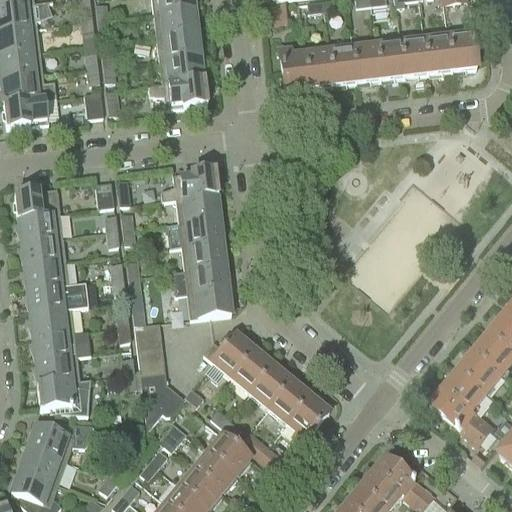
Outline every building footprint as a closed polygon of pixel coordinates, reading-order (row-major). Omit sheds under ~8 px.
[(0,0),(0,14),(33,11),(31,0),(0,0)] [(148,0),(151,21),(193,16),(192,13),(191,13),(190,8),(193,6),(193,7),(195,7),(192,0),(148,0)] [(382,0),(377,0),(368,1),(370,13),(384,11),(382,0)] [(415,0),(391,0),(393,15),(402,13),(402,8),(416,6),(415,0)] [(439,0),(441,9),(465,6),(463,0),(439,0)] [(353,3),(354,15),(370,13),(368,1),(353,3)] [(335,6),(320,8),(321,19),(337,17),(335,6)] [(321,19),(320,8),(305,9),(306,21),(321,19)] [(0,38),(35,35),(35,27),(38,27),(50,22),(45,9),(33,11),(0,14),(0,38)] [(93,12),(95,27),(105,26),(103,11),(93,12)] [(272,14),(274,31),(285,30),(283,12),(272,14)] [(78,14),(79,29),(89,28),(87,13),(78,14)] [(151,21),(154,44),(196,40),(195,37),(194,37),(193,32),(196,30),(196,31),(197,30),(193,17),(193,16),(151,21)] [(105,26),(95,27),(97,43),(107,41),(105,26)] [(89,28),(79,29),(81,45),(91,43),(89,28)] [(0,63),(38,58),(35,35),(0,38),(0,63)] [(154,44),(157,68),(198,64),(198,60),(196,61),(196,56),(199,54),(199,55),(200,54),(196,41),(196,40),(154,44)] [(470,41),(445,44),(450,80),(474,77),(470,41)] [(445,44),(421,47),(426,82),(450,80),(445,44)] [(421,47),(397,50),(402,85),(426,82),(421,47)] [(397,50),(374,52),(378,88),(402,85),(397,50)] [(374,52),(350,55),(354,91),(378,88),(374,52)] [(350,55),(326,58),(330,94),(354,91),(350,55)] [(306,97),(302,61),(291,62),(290,56),(278,57),(283,100),(306,97)] [(0,84),(0,87),(41,82),(38,58),(0,63),(0,79),(1,84),(0,84)] [(326,58),(302,61),(306,97),(330,94),(326,58)] [(99,60),(101,75),(110,74),(109,59),(99,60)] [(83,62),(85,77),(95,76),(93,61),(83,62)] [(157,68),(160,92),(201,87),(201,84),(199,85),(199,80),(202,78),(203,78),(198,65),(198,64),(157,68)] [(110,74),(101,75),(103,90),(112,89),(110,74)] [(95,76),(85,77),(87,92),(97,91),(95,76)] [(4,108),(2,108),(3,111),(44,106),(54,105),(52,89),(42,90),(41,82),(0,87),(0,102),(3,103),(4,108)] [(201,87),(160,92),(146,94),(147,104),(162,106),(163,117),(205,112),(202,87),(201,87)] [(104,99),(107,123),(116,122),(113,98),(104,99)] [(82,102),(85,126),(101,124),(98,100),(82,102)] [(3,111),(1,111),(4,136),(47,131),(44,106),(3,111)] [(160,209),(174,207),(216,202),(213,177),(171,182),(172,195),(159,199),(160,209)] [(92,192),(95,216),(111,214),(108,190),(92,192)] [(12,202),(15,226),(58,221),(55,197),(12,202)] [(116,200),(117,214),(127,212),(125,198),(116,200)] [(174,207),(177,231),(218,226),(218,225),(219,211),(218,211),(218,212),(214,211),(214,206),(215,205),(215,203),(216,203),(216,202),(174,207)] [(19,249),(19,250),(61,245),(58,221),(15,226),(15,227),(17,227),(17,229),(18,229),(19,234),(16,236),(16,235),(15,235),(19,249)] [(118,222),(120,237),(130,236),(128,221),(118,222)] [(103,224),(104,239),(114,238),(112,223),(103,224)] [(177,231),(164,232),(167,256),(180,254),(221,249),(222,235),(221,235),(217,234),(217,229),(218,229),(218,226),(177,231)] [(130,236),(120,237),(122,253),(132,251),(130,236)] [(114,238),(104,239),(106,255),(116,253),(114,238)] [(22,273),(63,268),(61,245),(19,250),(20,253),(21,253),(22,258),(19,260),(19,259),(18,259),(22,273)] [(180,254),(183,278),(224,273),(223,272),(225,259),(223,258),(223,259),(220,258),(219,253),(221,253),(221,249),(180,254)] [(25,296),(25,297),(66,292),(63,268),(22,273),(23,277),(24,277),(25,282),(22,283),(20,283),(25,296)] [(124,270),(126,285),(136,284),(134,269),(124,270)] [(108,272),(110,287),(120,286),(118,270),(108,272)] [(183,278),(170,280),(173,304),(186,302),(226,297),(226,296),(228,282),(226,282),(226,283),(223,282),(222,277),(224,277),(224,273),(183,278)] [(136,284),(126,285),(128,300),(137,299),(136,284)] [(120,286),(110,287),(112,302),(122,301),(120,286)] [(25,307),(23,307),(28,320),(28,321),(69,316),(85,314),(82,290),(66,292),(25,297),(26,301),(27,300),(28,305),(25,307)] [(226,297),(186,302),(189,327),(229,322),(229,320),(231,306),(229,306),(229,307),(226,306),(225,301),(227,301),(226,297)] [(31,344),(31,345),(72,340),(69,316),(28,321),(28,325),(30,324),(31,329),(28,331),(27,330),(26,331),(31,344)] [(130,318),(132,333),(141,332),(140,317),(130,318)] [(114,319),(116,335),(126,334),(124,318),(114,319)] [(494,334),(489,340),(511,359),(511,327),(505,321),(502,325),(500,323),(492,333),(494,334)] [(132,333),(133,346),(158,343),(157,330),(141,332),(132,333)] [(126,334),(116,335),(118,350),(128,349),(126,334)] [(86,338),(72,340),(31,345),(31,348),(33,348),(34,353),(31,355),(30,354),(29,354),(34,369),(75,364),(89,362),(86,338)] [(478,353),(474,358),(502,382),(511,369),(511,359),(489,340),(486,344),(484,342),(476,351),(478,353)] [(223,380),(230,385),(253,358),(246,353),(248,351),(239,343),(237,345),(234,342),(221,357),(211,370),(203,379),(216,390),(223,380)] [(133,346),(135,358),(160,355),(158,343),(133,346)] [(201,362),(211,370),(221,357),(212,349),(201,362)] [(135,358),(136,370),(161,367),(160,355),(135,358)] [(230,385),(248,401),(271,373),(264,368),(266,365),(257,358),(255,360),(253,358),(230,385)] [(463,372),(459,377),(487,400),(502,382),(474,358),(471,362),(469,360),(461,370),(463,372)] [(36,392),(37,392),(78,388),(75,364),(34,369),(34,372),(36,372),(36,377),(33,379),(33,378),(32,378),(36,392)] [(120,368),(122,382),(131,381),(130,366),(120,368)] [(136,370),(137,382),(163,379),(161,367),(136,370)] [(248,401),(267,416),(290,388),(283,383),(284,380),(275,373),(273,375),(271,373),(248,401)] [(448,390),(443,396),(471,419),(487,400),(459,377),(455,381),(453,379),(446,388),(448,390)] [(137,382),(140,405),(164,391),(163,379),(137,382)] [(131,381),(122,382),(124,398),(133,397),(131,381)] [(37,392),(35,393),(38,417),(52,416),(53,422),(86,424),(89,386),(78,388),(37,392)] [(267,416),(285,431),(308,403),(301,398),(303,395),(293,388),(291,390),(290,388),(267,416)] [(164,391),(140,405),(144,438),(145,439),(160,420),(157,418),(173,398),(164,391)] [(182,404),(194,415),(202,406),(189,395),(182,404)] [(471,419),(443,396),(430,412),(478,451),(491,435),(471,419)] [(183,407),(173,398),(157,418),(160,420),(163,423),(169,423),(183,407)] [(308,403),(285,431),(295,439),(291,444),(300,452),(327,419),(319,413),(321,410),(311,403),(310,405),(308,403)] [(209,425),(220,434),(226,427),(215,418),(209,425)] [(511,432),(505,426),(495,438),(503,445),(511,433),(511,432)] [(226,427),(220,434),(231,444),(237,436),(226,427)] [(26,454),(26,455),(65,470),(70,454),(82,455),(90,433),(54,431),(51,438),(34,432),(33,436),(34,436),(33,441),(29,441),(28,440),(26,454)] [(156,448),(169,459),(183,443),(170,431),(156,448)] [(238,450),(250,460),(258,450),(246,440),(238,450)] [(219,443),(204,460),(232,483),(237,477),(239,479),(247,469),(245,468),(247,466),(219,443)] [(511,444),(498,461),(511,473),(511,444)] [(258,450),(250,460),(272,478),(281,468),(258,450)] [(18,477),(18,478),(57,492),(65,470),(26,455),(25,458),(26,459),(25,464),(21,464),(21,463),(20,463),(18,477)] [(157,458),(147,469),(155,476),(164,465),(157,458)] [(204,460),(190,477),(218,500),(223,494),(226,496),(233,486),(231,485),(232,483),(204,460)] [(383,464),(371,478),(398,501),(411,511),(423,511),(430,504),(383,464)] [(155,476),(147,469),(137,480),(145,487),(155,476)] [(116,473),(106,485),(114,491),(123,479),(116,473)] [(190,477),(176,494),(198,511),(208,511),(209,511),(210,511),(211,511),(219,503),(217,501),(218,500),(190,477)] [(57,492),(18,478),(16,481),(18,481),(16,486),(13,486),(12,486),(9,501),(16,503),(13,507),(18,511),(57,511),(51,507),(57,492)] [(358,494),(356,496),(375,511),(389,511),(398,501),(371,478),(366,484),(364,482),(356,492),(358,494)] [(114,491),(106,485),(96,496),(104,503),(114,491)] [(128,492),(119,503),(127,510),(136,499),(128,492)] [(198,511),(176,494),(162,511),(163,511),(198,511)] [(344,511),(343,511),(375,511),(356,496),(352,501),(350,500),(342,509),(344,511)] [(124,511),(127,510),(119,503),(111,511),(124,511)]
